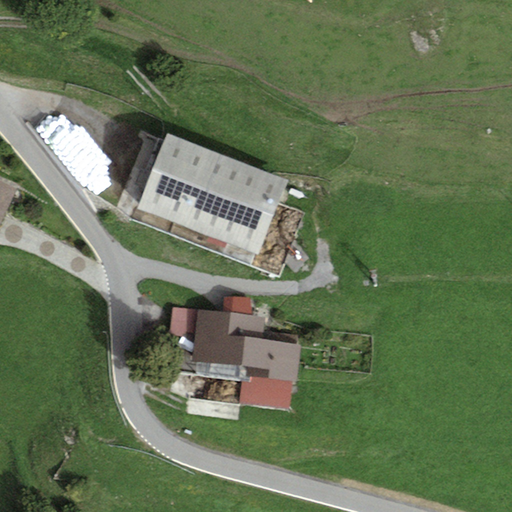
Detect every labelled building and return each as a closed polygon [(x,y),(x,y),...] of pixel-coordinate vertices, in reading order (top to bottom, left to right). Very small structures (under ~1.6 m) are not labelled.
[(288,179),(167,132),(137,207),(258,255),(288,179)] [(0,229),(18,189),(0,181),(0,229)] [(225,297),(223,313),(252,315),(250,299),(225,297)] [(223,313),(174,307),(171,335),(196,337),(194,361),(248,367),(247,382),(293,385),(297,386),(301,345),(297,345),(298,336),(264,332),(266,317),(252,315),(223,313)] [(293,385),(247,382),(241,381),(240,404),(292,409),(293,385)]
